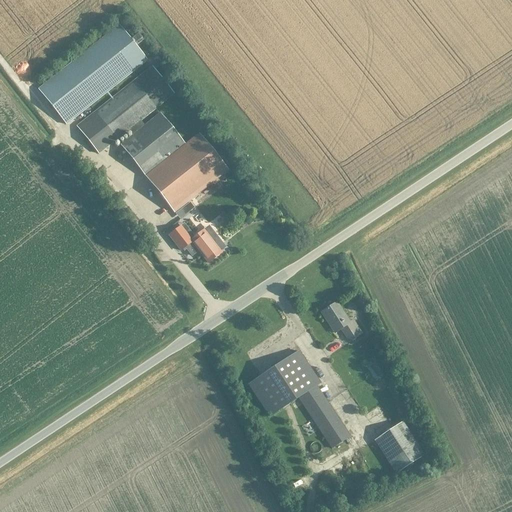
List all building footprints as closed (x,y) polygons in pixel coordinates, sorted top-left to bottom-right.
[(38,90),(66,125),(147,61),(119,26),(38,90)] [(151,65),(151,67),(76,127),(98,154),(129,130),(133,135),(144,127),(140,121),(173,94),(155,71),(155,70),(163,64),(159,60),(151,65)] [(120,146),(145,177),(184,146),(159,114),(144,127),(133,135),(120,146)] [(199,134),(184,146),(145,177),(174,213),(228,170),(199,134)] [(179,219),(183,224),(187,221),(190,224),(198,217),(188,204),(184,208),(188,212),(179,219)] [(208,264),(221,254),(203,231),(190,241),(208,264)] [(349,343),(361,335),(352,321),(349,323),(336,303),(321,313),(334,334),(340,330),(349,343)] [(331,449),(349,437),(316,387),(320,384),(298,352),(248,385),(269,417),(298,398),(331,449)] [(396,475),(426,455),(404,421),(374,441),(396,475)]
